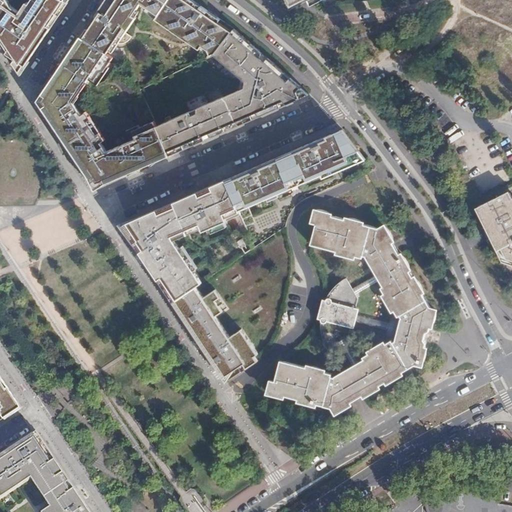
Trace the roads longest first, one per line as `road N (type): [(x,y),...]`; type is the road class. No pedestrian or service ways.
road 1 (residential): [(282,492),(97,211)]
road 2 (residential): [(342,99),(434,220),(505,365)]
road 3 (residential): [(97,211),(342,99)]
road 4 (primary): [(505,365),(282,492)]
road 5 (residential): [(97,211),(25,100),(86,0)]
road 6 (residential): [(0,355),(104,511)]
road 7 (unknown): [(132,33),(154,57),(124,103),(64,33)]
road 8 (residential): [(237,0),(342,99)]
road 9 (primary): [(313,511),(433,436)]
